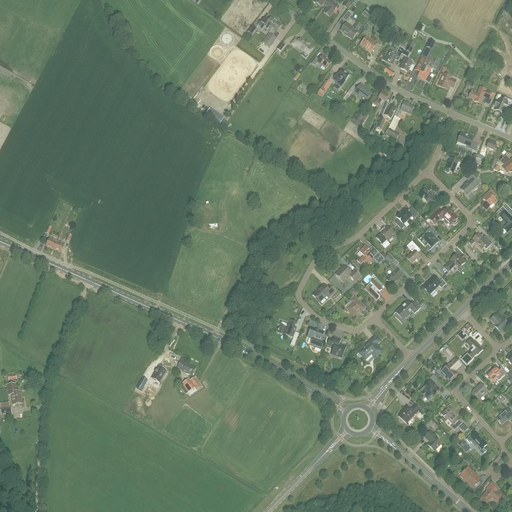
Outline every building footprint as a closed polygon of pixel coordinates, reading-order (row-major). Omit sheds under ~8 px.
[(247,0),(238,0),(237,3),(250,12),(253,8),(250,6),(252,3),(247,0)] [(330,0),(325,6),(327,8),(323,13),(329,17),(333,12),(338,6),(335,4),(336,2),(332,0),(331,0),(331,1),(330,0)] [(350,0),(348,0),(344,6),(347,9),(352,1),(350,0)] [(370,16),(374,12),(367,7),(362,14),(367,18),(369,15),(370,16)] [(348,12),(342,19),(346,22),(352,15),(348,12)] [(272,23),(269,21),(265,18),(262,22),(261,21),(257,26),(262,30),(264,27),(267,30),(269,27),(269,26),(272,23)] [(269,26),(269,27),(272,29),(269,33),(269,34),(262,43),(269,49),(277,39),(273,36),(276,32),(277,32),(282,26),(271,18),(269,21),(272,23),(269,26)] [(346,23),(341,30),(346,35),(352,40),(358,32),(357,32),(362,26),(357,22),(353,28),(352,27),(346,23)] [(419,32),(423,26),(418,23),(415,30),(419,32)] [(256,29),(253,26),(252,26),(247,32),(252,35),(256,29)] [(367,37),(361,45),(370,52),(376,45),(367,37)] [(308,55),(313,49),(300,39),(298,41),(295,39),(291,45),(295,47),(295,46),(304,53),(302,56),(306,59),(308,55)] [(429,40),(426,47),(432,50),(435,42),(429,40)] [(277,49),(280,52),(286,46),(282,42),(277,49)] [(410,42),(406,51),(410,53),(415,44),(410,42)] [(387,57),(385,62),(392,65),(394,60),(397,55),(396,54),(390,51),(387,57)] [(316,58),(311,64),(315,66),(317,63),(326,69),(331,63),(322,56),(319,60),(316,58)] [(428,77),(431,70),(427,68),(430,62),(421,58),(415,70),(419,73),(417,77),(429,83),(431,78),(428,77)] [(414,67),(411,65),(412,64),(405,60),(400,69),(407,73),(408,70),(412,72),(414,67)] [(384,71),(393,77),(395,73),(386,68),(384,71)] [(300,71),(293,80),(296,82),(300,76),(300,75),(302,73),(300,71)] [(342,71),(338,75),(337,74),(333,79),(334,80),(333,81),(337,83),(336,84),(340,87),(349,76),(342,71)] [(443,75),(438,86),(446,89),(448,86),(453,88),(456,82),(451,79),(451,78),(443,75)] [(326,91),(330,84),(325,81),(321,88),(326,91)] [(372,94),(363,87),(363,86),(360,84),(353,94),(365,103),(372,94)] [(480,88),(477,95),(471,93),(469,99),(474,101),(474,102),(480,104),(483,98),(489,100),(491,94),(486,91),(480,88)] [(345,103),(351,96),(348,93),(342,101),(345,103)] [(383,105),(386,107),(388,103),(385,101),(388,97),(388,96),(388,95),(386,94),(385,95),(382,93),(379,98),(377,97),(372,104),(378,107),(380,104),(379,104),(382,101),(384,102),(383,105)] [(500,99),(498,102),(496,101),(496,102),(494,106),(496,107),(495,111),(502,114),(504,110),(511,113),(511,109),(511,100),(504,98),(503,100),(500,99)] [(412,111),(414,106),(404,102),(401,101),(399,105),(412,111)] [(410,116),(412,111),(399,105),(394,116),(397,118),(400,111),(410,116)] [(394,115),(393,114),(396,109),(390,106),(386,113),(384,116),(391,120),(394,115)] [(224,119),(213,111),(210,109),(206,114),(215,120),(215,121),(220,124),(224,119)] [(436,125),(440,118),(431,112),(427,119),(436,125)] [(358,127),(364,116),(360,114),(356,120),(353,118),(350,122),(358,127)] [(368,116),(367,115),(366,114),(360,124),(362,126),(364,122),(368,116)] [(220,124),(227,128),(230,124),(224,119),(220,124)] [(399,135),(389,129),(386,134),(396,140),(399,135)] [(465,148),(472,151),(475,144),(472,143),(473,139),(467,136),(466,136),(461,134),(457,142),(466,146),(465,148)] [(489,142),(486,148),(493,151),(496,145),(489,142)] [(475,163),(478,155),(477,155),(474,153),(473,155),(471,158),(469,158),(468,160),(475,163)] [(478,155),(475,163),(477,164),(481,165),(484,156),(479,154),(478,155)] [(511,168),(511,159),(510,161),(506,156),(500,161),(504,166),(502,168),(507,173),(511,168)] [(446,170),(445,172),(446,173),(447,174),(449,173),(450,172),(453,173),(458,162),(450,159),(449,163),(446,170)] [(496,162),(491,160),(488,168),(493,170),(496,162)] [(478,186),(473,180),(475,178),(470,174),(467,177),(465,179),(468,182),(466,183),(467,184),(461,190),(464,193),(467,196),(478,186)] [(230,181),(231,191),(239,190),(238,180),(230,181)] [(421,200),(423,199),(430,205),(437,199),(436,197),(433,195),(430,192),(431,191),(428,187),(418,196),(421,200)] [(493,204),(494,205),(497,202),(494,198),(496,196),(490,190),(482,198),(485,201),(487,203),(482,207),(486,211),(487,210),(493,204)] [(510,214),(511,212),(511,210),(506,204),(500,209),(503,211),(505,209),(510,214)] [(398,220),(395,223),(402,230),(405,227),(403,225),(412,217),(414,219),(418,215),(411,208),(408,212),(405,209),(400,214),(400,213),(396,217),(397,217),(396,218),(398,220)] [(456,220),(458,218),(454,215),(453,215),(452,214),(447,209),(443,213),(440,209),(429,219),(435,225),(441,219),(442,220),(444,218),(451,225),(452,224),(453,225),(455,225),(457,223),(457,221),(456,220)] [(506,211),(500,216),(507,224),(502,228),(507,233),(511,229),(511,217),(509,215),(506,211)] [(385,226),(381,229),(384,232),(382,233),(377,238),(382,244),(393,234),(385,226)] [(436,234),(431,229),(430,228),(425,233),(428,236),(424,240),(432,248),(438,242),(433,236),(436,234)] [(481,249),(483,247),(486,250),(492,244),(487,238),(484,240),(479,234),(473,240),(481,249)] [(53,250),(57,242),(54,240),(53,241),(49,239),(46,246),(53,250)] [(57,242),(53,250),(61,253),(64,246),(60,244),(61,243),(57,242)] [(412,242),(408,246),(413,251),(417,247),(412,242)] [(359,259),(357,261),(361,265),(360,266),(362,269),(366,265),(366,266),(369,264),(368,263),(373,258),(367,252),(369,250),(366,246),(359,252),(363,256),(360,259),(359,259)] [(372,247),(369,250),(367,252),(373,258),(378,253),(372,247)] [(412,253),(406,258),(412,264),(417,260),(420,258),(416,254),(414,251),(412,253)] [(374,259),(373,259),(378,265),(384,259),(379,254),(374,259)] [(387,256),(384,259),(388,264),(394,259),(389,254),(387,256)] [(448,272),(455,266),(458,269),(465,263),(460,258),(457,254),(450,261),(451,262),(444,268),(448,272)] [(393,265),(391,266),(389,268),(393,273),(386,280),(391,285),(399,278),(399,279),(403,276),(395,267),(393,265)] [(341,270),(336,275),(342,282),(346,278),(347,278),(349,276),(351,278),(353,280),(355,282),(360,277),(355,272),(352,275),(351,274),(344,266),(341,270)] [(438,286),(441,289),(446,284),(442,279),(439,282),(434,276),(428,282),(429,283),(427,285),(423,288),(429,294),(438,286)] [(373,287),(368,292),(376,301),(380,298),(378,296),(376,294),(378,293),(379,293),(382,290),(380,289),(376,284),(380,281),(377,278),(374,281),(373,281),(370,284),(373,287)] [(327,296),(329,298),(335,292),(329,286),(327,288),(325,287),(318,293),(317,292),(313,296),(320,303),(327,296)] [(359,311),(361,312),(365,308),(355,297),(351,301),(353,303),(347,309),(354,316),(359,311)] [(412,307),(407,302),(395,313),(402,321),(412,312),(415,314),(421,308),(419,305),(416,303),(412,307)] [(492,323),(495,326),(494,326),(495,327),(495,328),(496,328),(500,333),(509,325),(503,319),(501,321),(495,315),(490,320),(492,323)] [(296,328),(295,328),(297,323),(290,321),(288,325),(290,326),(288,330),(284,328),(285,327),(280,325),(278,333),(282,335),(282,334),(292,338),(294,333),(296,328)] [(462,329),(456,335),(462,341),(464,338),(466,340),(470,337),(462,329)] [(311,330),(308,337),(313,339),(311,343),(310,346),(314,347),(316,348),(321,350),(323,343),(320,342),(322,336),(323,334),(321,334),(321,333),(315,330),(315,331),(311,330)] [(377,347),(376,345),(380,342),(375,337),(371,341),(363,348),(364,349),(359,353),(365,360),(371,354),(375,358),(382,352),(377,347)] [(331,345),(334,346),(332,353),(335,354),(335,355),(342,358),(346,348),(339,345),(341,340),(334,338),(333,340),(330,339),(327,346),(331,347),(331,345)] [(467,354),(461,360),(466,366),(473,359),(473,358),(477,355),(482,350),(479,347),(477,345),(472,339),(466,344),(472,349),(467,354)] [(446,345),(442,349),(450,358),(454,354),(446,345)] [(448,365),(442,370),(451,380),(457,374),(454,371),(461,364),(456,359),(448,366),(448,365)] [(178,368),(183,370),(182,372),(192,376),(195,369),(180,362),(178,368)] [(159,367),(152,379),(159,383),(166,371),(159,367)] [(496,368),(487,376),(490,380),(494,376),(496,379),(498,381),(505,375),(502,372),(500,370),(499,372),(496,368)] [(429,379),(431,381),(419,392),(424,396),(421,398),(426,404),(431,400),(431,398),(430,397),(433,394),(434,395),(439,390),(433,384),(437,380),(433,376),(429,379)] [(140,383),(136,389),(141,392),(145,386),(148,381),(143,378),(140,383)] [(189,380),(180,386),(182,388),(181,389),(185,395),(188,393),(190,396),(201,388),(195,381),(192,384),(190,381),(189,380)] [(13,406),(22,404),(21,392),(16,392),(15,385),(8,386),(9,396),(12,395),(13,406)] [(476,389),(472,392),(480,400),(488,392),(481,385),(479,387),(478,388),(476,390),(476,389)] [(502,404),(506,400),(501,395),(500,397),(497,399),(502,404)] [(415,414),(416,415),(420,410),(415,405),(411,410),(406,406),(403,410),(404,411),(399,417),(406,424),(415,414)] [(0,408),(1,415),(12,414),(11,406),(0,407),(0,408)] [(447,409),(441,415),(444,418),(445,417),(447,420),(448,420),(453,426),(452,427),(451,427),(454,430),(455,429),(461,424),(459,421),(459,420),(457,417),(455,414),(455,413),(453,410),(451,409),(452,408),(450,406),(447,408),(447,409)] [(496,420),(501,425),(507,420),(508,422),(510,420),(511,418),(511,414),(508,410),(496,420)] [(469,429),(464,424),(459,428),(463,433),(469,429)] [(438,441),(436,439),(437,439),(430,432),(424,438),(430,443),(428,445),(434,451),(440,445),(438,442),(438,441)] [(479,437),(477,434),(476,433),(474,435),(472,434),(466,440),(469,444),(471,442),(471,443),(472,443),(480,451),(481,450),(487,445),(481,438),(480,439),(479,437)] [(460,447),(464,452),(469,447),(467,445),(467,444),(463,440),(462,442),(461,441),(457,444),(460,447)] [(468,469),(461,476),(472,487),(478,481),(482,485),(483,483),(479,479),(468,469)] [(488,502),(491,498),(499,505),(504,499),(496,492),(497,491),(497,490),(495,488),(496,487),(495,486),(492,483),(486,490),(488,491),(483,497),(488,502)]
